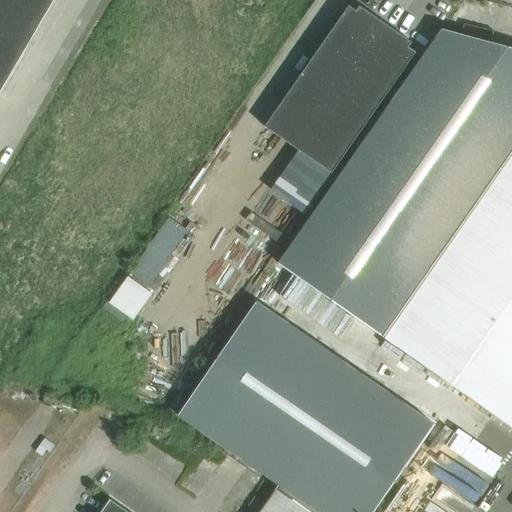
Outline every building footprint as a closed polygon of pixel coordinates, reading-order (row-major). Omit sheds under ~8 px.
[(0,0),(0,84),(20,51),(15,48),(43,0),(0,0)] [(412,44),(359,7),(356,12),(349,7),(265,128),(332,174),(416,54),(408,49),(412,44)] [(383,341),(511,156),(511,51),(442,35),(279,268),(383,341)] [(511,430),(511,156),(383,341),(511,430)] [(116,303),(142,319),(197,230),(171,214),(116,303)] [(109,302),(103,310),(122,323),(128,315),(109,302)] [(256,304),(178,417),(316,511),(374,511),(433,426),(256,304)] [(309,511),(277,489),(261,511),(309,511)] [(126,511),(111,501),(103,511),(126,511)]
